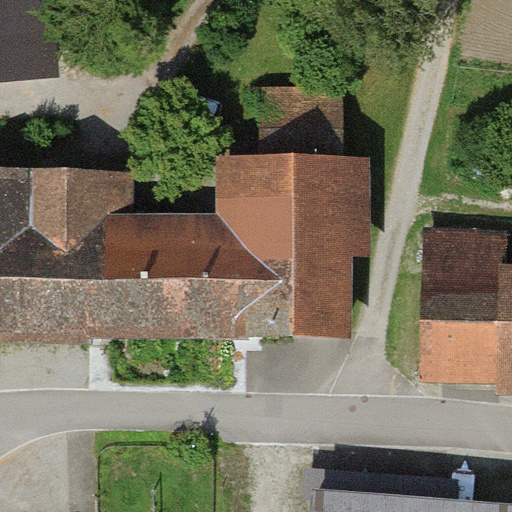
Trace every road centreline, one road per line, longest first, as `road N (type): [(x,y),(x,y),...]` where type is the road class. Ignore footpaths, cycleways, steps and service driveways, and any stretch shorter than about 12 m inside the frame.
road 1 (unclassified): [(0,422),(59,411),(511,434)]
road 2 (track): [(446,0),(353,420)]
